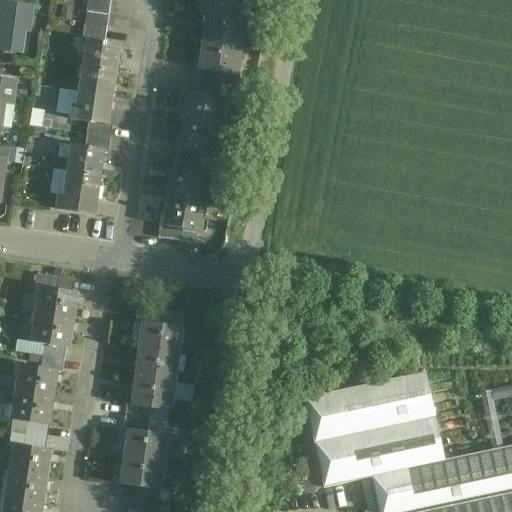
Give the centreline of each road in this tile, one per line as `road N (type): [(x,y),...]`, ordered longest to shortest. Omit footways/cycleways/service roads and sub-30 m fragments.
road 1 (unclassified): [(298,0),(247,275)]
road 2 (residential): [(100,509),(78,482),(107,281),(122,256)]
road 3 (residential): [(159,2),(122,256)]
road 4 (unclassified): [(247,275),(199,511)]
road 5 (residential): [(122,256),(247,275)]
road 6 (residential): [(0,238),(122,256)]
